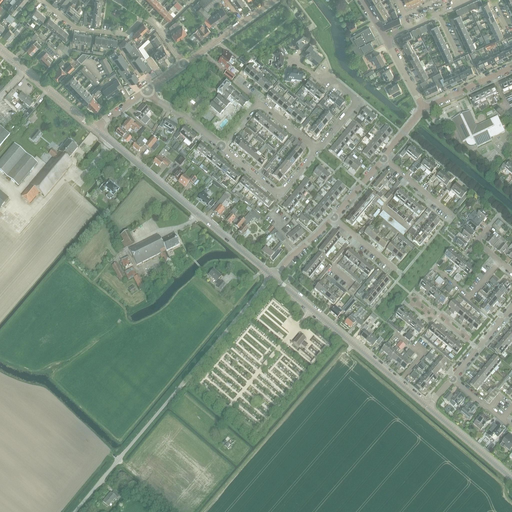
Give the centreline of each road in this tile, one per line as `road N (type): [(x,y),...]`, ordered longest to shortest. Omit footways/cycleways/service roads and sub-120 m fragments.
road 1 (unclassified): [(74,511),(272,275)]
road 2 (tertiary): [(272,275),(94,128)]
road 3 (tertiary): [(398,383),(272,275)]
road 4 (residential): [(316,150),(357,101),(290,61)]
road 5 (tertiary): [(94,128),(0,47)]
